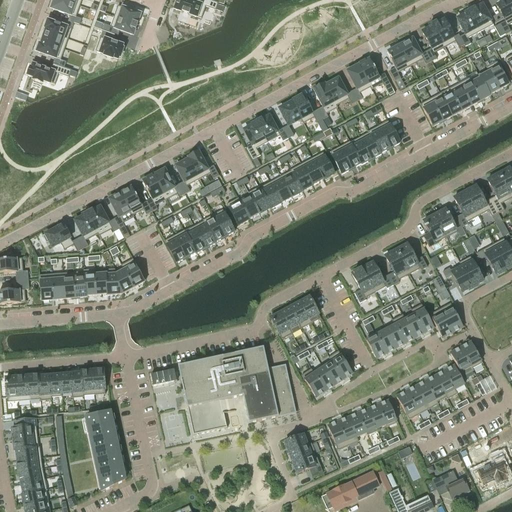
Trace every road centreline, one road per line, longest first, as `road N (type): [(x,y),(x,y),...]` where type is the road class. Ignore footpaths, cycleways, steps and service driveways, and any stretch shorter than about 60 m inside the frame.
road 1 (residential): [(0,243),(456,0)]
road 2 (residential): [(511,106),(355,191),(335,191),(248,238),(239,252),(115,314)]
road 3 (residential): [(126,356),(254,326),(272,302),(407,228),(423,201),(511,153)]
road 4 (residential): [(126,356),(151,490),(113,511)]
road 5 (residential): [(0,367),(126,356)]
road 6 (residential): [(511,277),(459,305),(488,363)]
